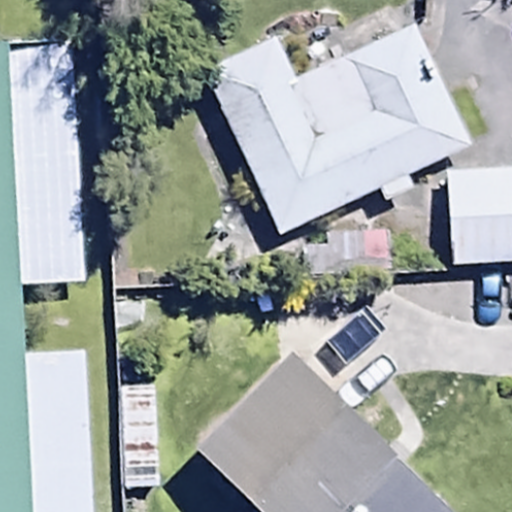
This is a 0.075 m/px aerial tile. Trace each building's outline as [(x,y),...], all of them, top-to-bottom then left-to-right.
[(272,49),(198,83),(271,243),(465,155),(411,35),(291,89),(272,49)] [(65,51),(0,53),(0,511),(84,511),(78,359),(18,362),(15,299),(76,296),(65,51)] [(511,179),(441,182),(445,277),(511,274),(511,179)] [(428,511),(287,367),(187,464),(233,511),(428,511)] [(152,494),(148,389),(111,391),(116,495),(152,494)]
